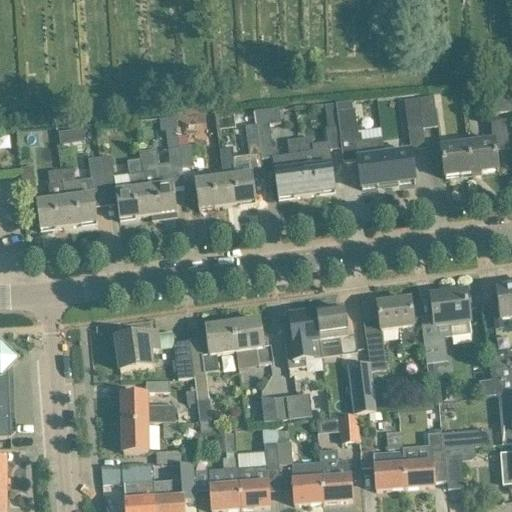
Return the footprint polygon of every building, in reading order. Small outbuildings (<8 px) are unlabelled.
[(489,93),(499,93),(511,91),(511,87),(511,73),(488,75),(489,93)] [(499,93),(489,93),(462,96),(463,111),(485,109),(485,117),(511,114),(511,99),(500,100),(499,93)] [(422,132),(438,130),(433,100),(418,102),(422,132)] [(408,134),(422,132),(418,102),(404,104),(408,134)] [(352,105),(335,107),(338,130),(339,143),(340,143),(341,152),(343,166),(358,164),(361,193),(388,189),(385,158),(383,141),(362,144),(361,137),(359,137),(355,112),(353,112),(352,105)] [(279,111),(255,113),(257,129),(259,141),(261,162),(272,160),(272,161),(278,204),(307,200),(303,169),(301,157),(278,160),(277,150),(272,151),(269,127),(281,126),(279,111)] [(506,124),(491,126),(493,143),(467,147),(472,178),(498,175),(496,155),(510,154),(506,124)] [(257,129),(245,130),(249,163),(261,162),(259,141),(257,129)] [(313,140),(300,142),(301,157),(303,169),(307,200),(335,196),(330,153),(341,152),(340,143),(339,143),(338,130),(328,131),(326,131),(328,146),(314,148),(313,140)] [(187,139),(179,140),(180,151),(189,150),(187,139)] [(445,182),(472,178),(467,147),(441,150),(445,182)] [(182,172),(193,171),(190,150),(189,150),(180,151),(182,172)] [(153,161),(141,163),(148,221),(160,219),(164,224),(177,222),(173,192),(185,190),(182,172),(180,151),(167,153),(169,167),(154,170),(153,161)] [(232,152),(220,153),(222,167),(233,166),(232,152)] [(220,153),(208,155),(210,169),(222,167),(220,153)] [(411,154),(385,158),(388,189),(415,186),(412,166),(411,154)] [(103,182),(114,181),(111,161),(100,162),(103,182)] [(92,184),(103,182),(100,162),(89,164),(92,184)] [(119,224),(148,221),(141,163),(128,165),(132,192),(116,194),(119,224)] [(35,191),(32,170),(22,172),(25,193),(35,191)] [(76,186),(74,173),(62,174),(70,231),(97,227),(94,197),(81,199),(79,186),(76,186)] [(40,235),(70,231),(62,174),(50,176),(51,188),(48,188),(50,204),(36,206),(40,235)] [(256,207),(252,177),(224,181),(228,210),(256,207)] [(224,181),(195,185),(196,194),(199,214),(228,210),(224,181)] [(494,399),(511,396),(511,289),(496,292),(501,324),(484,326),(494,399)] [(432,408),(442,407),(438,370),(448,369),(447,365),(444,341),(471,338),(467,307),(470,306),(468,290),(449,293),(450,298),(431,300),(436,342),(424,344),(427,368),(432,408)] [(415,349),(412,330),(413,330),(413,323),(410,303),(377,307),(381,335),(398,333),(401,351),(415,349)] [(348,339),(344,311),(317,315),(321,344),(340,341),(342,358),(357,356),(355,338),(348,339)] [(321,344),(317,315),(285,319),(288,327),(280,327),(288,372),(309,369),(309,363),(323,361),(321,344)] [(264,351),(261,323),(232,327),(236,356),(238,372),(274,367),(271,350),(264,351)] [(204,377),(219,375),(217,358),(236,356),(232,327),(205,331),(209,358),(202,359),(204,377)] [(120,374),(140,371),(151,370),(149,355),(159,353),(157,337),(116,342),(120,374)] [(179,383),(194,381),(189,345),(174,347),(179,383)] [(0,441),(11,441),(10,419),(9,419),(7,373),(13,367),(16,364),(17,363),(16,363),(0,347),(0,441)] [(369,367),(370,375),(386,373),(383,348),(367,350),(369,367)] [(369,367),(349,370),(355,418),(375,416),(370,375),(369,367)] [(170,396),(170,385),(146,385),(146,396),(170,396)] [(147,427),(163,426),(175,426),(175,416),(175,409),(147,410),(146,398),(142,398),(122,398),(123,428),(147,427)] [(288,423),(311,420),(309,399),(285,402),(288,423)] [(274,403),(263,400),(266,426),(288,423),(285,402),(274,403)] [(200,436),(212,434),(209,403),(196,405),(200,436)] [(511,406),(498,407),(500,424),(511,422),(511,406)] [(342,447),(357,446),(355,421),(340,422),(342,447)] [(175,426),(163,426),(164,441),(175,441),(175,426)] [(124,457),(143,457),(148,457),(147,427),(123,428),(124,457)] [(443,453),(445,453),(476,450),(494,449),(493,433),(442,437),(443,453)] [(401,442),(401,436),(387,437),(388,454),(402,453),(401,442)] [(215,439),(216,457),(236,456),(234,437),(215,439)] [(277,440),(264,441),(267,470),(279,469),(277,447),(277,440)] [(291,446),(277,447),(279,469),(293,468),(291,446)] [(476,460),(476,450),(445,453),(445,461),(446,473),(448,493),(464,492),(462,472),(462,465),(472,464),(476,460)] [(405,493),(435,491),(432,451),(402,453),(402,455),(405,493)] [(157,469),(167,468),(182,467),(181,454),(156,456),(157,469)] [(334,465),(333,454),(319,455),(319,466),(322,507),(353,505),(350,464),(334,465)] [(376,495),(405,493),(402,455),(374,457),(375,470),(374,471),(376,495)] [(503,489),(511,488),(511,455),(500,457),(503,489)] [(211,511),(241,511),(239,489),(238,473),(237,461),(236,461),(222,462),(223,474),(209,475),(211,511)] [(294,509),(322,507),(319,466),(293,468),(292,475),(294,509)] [(195,487),(193,468),(182,468),(183,485),(169,486),(167,468),(157,469),(152,469),(154,511),(184,511),(183,488),(195,487)] [(125,511),(154,511),(152,469),(135,469),(122,470),(125,511)] [(241,511),(257,511),(270,511),(268,486),(267,471),(238,473),(239,489),(241,511)]
